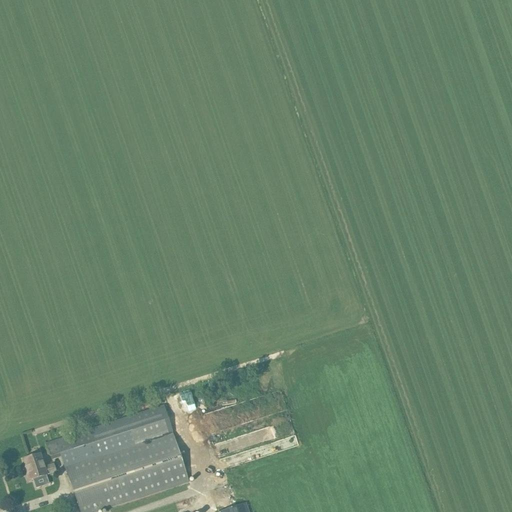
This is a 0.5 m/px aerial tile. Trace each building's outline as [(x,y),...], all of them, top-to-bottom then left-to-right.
[(249,369),(272,362),(271,357),(248,363),(249,369)] [(244,371),(242,364),(223,370),(225,377),(244,371)] [(199,417),(191,390),(173,396),(181,423),(199,417)] [(205,414),(207,419),(242,408),(239,399),(228,403),(229,406),(205,414)] [(207,405),(208,412),(216,410),(215,403),(207,405)] [(167,416),(164,406),(57,441),(46,445),(51,460),(62,457),(65,466),(68,465),(69,467),(66,469),(80,511),(95,511),(188,481),(171,433),(91,460),(90,458),(172,431),(167,416)] [(33,457),(23,460),(28,473),(25,474),(28,481),(34,480),(36,488),(48,484),(46,476),(55,473),(53,466),(43,469),(39,455),(33,457)]
